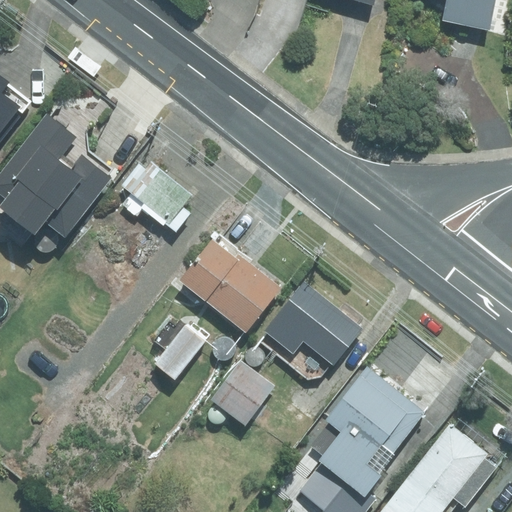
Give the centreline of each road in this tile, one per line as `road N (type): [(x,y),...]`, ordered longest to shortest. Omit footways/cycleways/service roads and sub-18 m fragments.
road 1 (secondary): [(395,218),(103,0)]
road 2 (residential): [(395,218),(511,178)]
